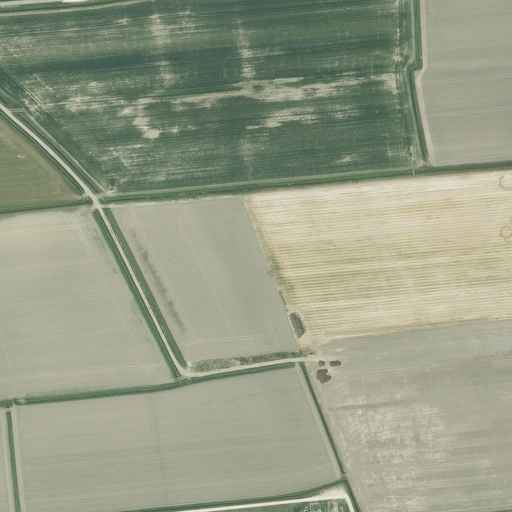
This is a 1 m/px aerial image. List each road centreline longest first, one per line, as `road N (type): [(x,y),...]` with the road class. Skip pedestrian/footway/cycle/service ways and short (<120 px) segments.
road 1 (track): [(0,105),(88,192),(183,371),(326,359)]
road 2 (track): [(188,511),(345,495),(352,511)]
